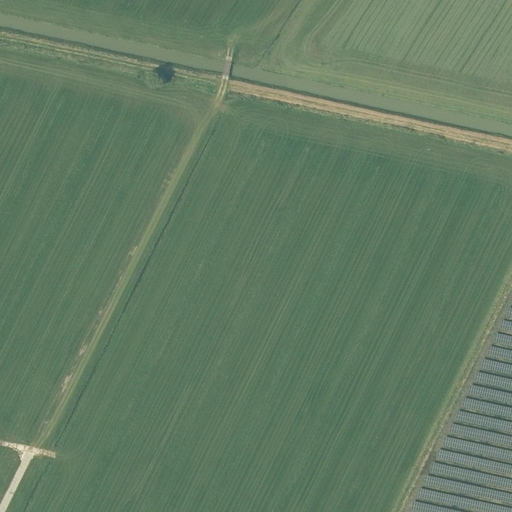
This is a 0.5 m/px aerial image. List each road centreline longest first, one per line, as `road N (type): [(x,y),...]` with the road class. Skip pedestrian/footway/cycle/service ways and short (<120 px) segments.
road 1 (track): [(0,511),(183,141),(217,98),(231,39)]
road 2 (track): [(223,82),(511,144)]
